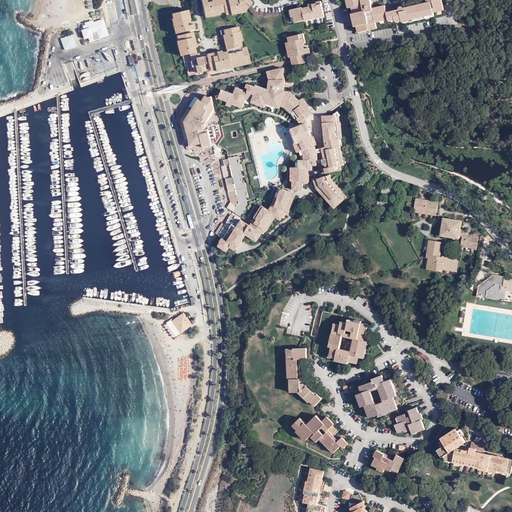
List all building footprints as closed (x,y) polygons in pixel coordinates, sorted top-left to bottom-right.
[(200,0),(204,13),(209,12),(209,15),(214,14),(213,11),(218,9),(218,8),(223,7),(224,10),(229,9),(229,10),(234,9),(234,12),(239,11),(239,8),(244,7),(244,9),(249,4),(247,0),(200,0)] [(372,10),(371,8),(371,5),(369,0),(360,0),(361,0),(360,0),(345,0),(347,8),(351,7),(352,13),(351,14),(354,26),(356,25),(357,31),(367,29),(376,27),(375,21),(374,19),(368,21),(366,12),(372,10)] [(385,6),(371,8),(372,10),(374,19),(375,21),(389,19),(391,20),(396,19),(397,21),(402,20),(404,22),(409,21),(434,15),(434,11),(444,9),(441,0),(426,0),(427,2),(405,8),(404,7),(401,6),(400,8),(400,9),(387,12),(385,6)] [(304,17),(323,13),(320,1),(315,2),(316,4),(314,4),(312,5),(312,3),(307,4),(308,6),(301,7),(301,6),(292,9),(294,15),(295,15),(297,22),(304,20),(304,17)] [(175,26),(177,31),(194,27),(193,22),(190,23),(188,23),(187,19),(189,19),(187,8),(171,12),(172,16),(173,16),(174,21),(172,22),(173,26),(175,26)] [(324,17),(323,13),(304,17),(304,20),(305,21),(324,17)] [(109,36),(104,20),(94,23),(93,21),(85,23),(86,26),(83,26),(85,30),(83,31),(85,38),(93,36),(92,33),(97,31),(100,39),(109,36)] [(242,48),(241,45),(239,46),(238,41),(240,40),(239,35),(241,34),(240,30),(238,30),(236,25),(220,29),(221,34),(223,34),(225,34),(227,39),(224,39),(226,46),(229,46),(230,48),(227,49),(227,51),(223,52),(218,53),(217,51),(207,54),(211,69),(216,68),(217,71),(222,70),(221,69),(236,65),(236,66),(251,63),(247,47),(242,48)] [(176,34),(177,38),(178,38),(180,43),(177,44),(179,49),(181,49),(182,54),(186,69),(187,69),(189,74),(195,72),(196,74),(203,72),(203,70),(206,70),(204,63),(205,62),(203,55),(199,56),(195,57),(195,58),(191,60),(189,52),(194,51),(195,51),(194,45),(192,41),(195,40),(192,30),(176,34)] [(290,56),(303,53),(308,51),(307,47),(305,47),(304,43),(306,42),(303,33),(287,36),(288,41),(287,41),(290,56)] [(73,34),(61,39),(65,50),(77,46),(73,34)] [(293,65),(305,62),(305,59),(303,53),(290,56),(292,62),(293,65)] [(258,88),(253,86),(256,103),(259,104),(260,104),(261,105),(266,108),(267,105),(275,108),(276,107),(280,108),(281,106),(286,108),(286,109),(290,112),(293,116),(297,120),(298,119),(301,122),(312,113),(308,109),(310,107),(303,98),(299,101),(294,96),(292,94),(284,91),(284,85),(285,85),(285,81),(284,81),(284,78),(282,74),(284,74),(282,68),(267,72),(270,82),(270,88),(270,89),(270,91),(259,87),(258,88)] [(256,103),(253,86),(251,90),(250,93),(242,90),(242,89),(239,88),(236,95),(224,90),(222,94),(217,96),(218,99),(221,98),(229,101),(228,102),(233,104),(243,107),(245,102),(247,99),(251,101),(256,103)] [(220,114),(219,108),(215,109),(212,97),(209,98),(204,104),(202,102),(190,121),(188,121),(191,135),(190,135),(191,139),(190,139),(191,143),(192,142),(193,146),(203,144),(203,145),(212,143),(208,128),(211,124),(222,121),(220,114)] [(190,121),(202,102),(198,100),(184,122),(188,140),(190,139),(191,139),(190,135),(191,135),(188,121),(190,121)] [(239,203),(234,212),(243,217),(251,205),(250,202),(250,201),(255,199),(253,186),(260,185),(252,148),(240,109),(220,114),(222,121),(222,124),(224,124),(224,125),(240,121),(249,150),(244,151),(246,160),(240,162),(239,156),(232,158),(229,159),(239,203)] [(326,147),(322,148),(322,152),(323,152),(325,159),(322,160),(323,163),(324,165),(326,164),(326,168),(323,169),(324,173),(339,170),(341,168),(340,165),(344,164),(340,149),(339,139),(341,138),(340,122),(339,122),(339,116),(340,115),(337,112),(332,115),(324,116),(326,147)] [(228,156),(232,155),(244,151),(249,150),(240,121),(224,125),(222,126),(225,136),(219,145),(227,151),(228,156)] [(318,152),(318,149),(316,149),(315,145),(317,145),(313,136),(312,137),(307,123),(295,128),(291,130),(296,143),(295,144),(298,152),(301,151),(302,155),(303,159),(298,159),(297,162),(297,167),(293,167),(293,181),(294,181),(294,189),(304,189),(304,182),(310,182),(310,170),(314,170),(313,165),(318,165),(318,163),(318,160),(318,158),(318,152)] [(256,134),(251,135),(255,155),(269,152),(265,130),(256,132),(256,134)] [(329,189),(335,183),(332,179),(331,175),(317,180),(317,182),(316,182),(318,189),(323,194),(329,189)] [(343,191),(335,183),(329,189),(323,194),(335,207),(347,197),(342,192),(343,191)] [(263,206),(253,222),(266,230),(268,231),(277,217),(282,220),(286,212),(289,213),(290,210),(297,194),(280,187),(276,197),(277,197),(274,204),(271,210),(263,206)] [(307,199),(312,204),(316,200),(312,195),(307,199)] [(413,212),(436,215),(438,201),(427,200),(415,198),(413,212)] [(232,218),(221,236),(225,239),(227,240),(225,243),(222,242),(220,246),(228,252),(231,248),(236,250),(238,250),(247,235),(257,241),(263,233),(251,226),(236,216),(234,220),(232,218)] [(471,248),(476,248),(478,234),(470,233),(460,231),(461,219),(453,218),(443,217),(440,235),(459,238),(459,235),(462,236),(460,246),(471,247),(471,248)] [(253,222),(251,226),(263,233),(264,234),(266,230),(253,222)] [(216,233),(220,235),(221,232),(226,224),(223,223),(216,233)] [(441,268),(457,271),(458,257),(441,255),(443,241),(435,240),(428,239),(426,257),(428,257),(427,268),(441,270),(441,268)] [(511,279),(503,279),(503,276),(501,274),(492,273),(478,284),(477,294),(486,295),(486,289),(495,283),(500,284),(500,288),(511,290),(511,279)] [(173,321),(182,333),(193,325),(186,315),(181,319),(179,317),(173,321)] [(364,335),(364,333),(366,333),(367,326),(364,325),(364,323),(360,322),(353,320),(350,320),(350,323),(346,323),(343,322),(342,325),(340,325),(336,324),(336,326),(332,326),(331,333),(333,333),(331,346),(329,354),(332,354),(331,357),(334,358),(348,360),(354,361),(355,355),(358,355),(361,356),(365,340),(363,339),(364,335)] [(306,360),(306,350),(291,351),(291,350),(288,350),(288,353),(285,353),(285,360),(289,360),(289,379),(290,379),(291,392),(297,392),(300,392),(309,401),(311,399),(316,404),(321,398),(302,379),(302,377),(299,376),(299,363),(299,360),(306,360)] [(370,378),(371,380),(358,385),(360,389),(361,392),(357,393),(359,397),(360,402),(362,406),(363,405),(365,405),(367,410),(370,417),(377,414),(382,412),(386,411),(387,413),(394,410),(392,403),(390,397),(392,396),(393,396),(391,391),(389,384),(387,379),(383,380),(381,381),(379,375),(370,378)] [(308,402),(309,401),(300,392),(297,392),(308,402)] [(416,413),(413,407),(407,409),(409,415),(410,418),(406,419),(405,416),(404,413),(398,415),(400,422),(398,423),(393,425),(395,431),(402,428),(403,430),(409,427),(410,430),(410,431),(417,429),(422,427),(420,419),(417,413),(416,413)] [(307,426),(317,416),(315,414),(305,424),(307,426)] [(320,437),(334,451),(339,446),(342,448),(347,444),(341,437),(337,441),(331,434),(334,431),(336,430),(332,425),(333,423),(328,418),(323,422),(321,421),(317,416),(307,426),(305,424),(299,417),(293,423),(298,428),(296,430),(304,439),(311,433),(312,435),(312,436),(316,440),(318,439),(320,437)] [(437,447),(442,455),(445,459),(477,465),(476,467),(495,471),(495,469),(509,472),(511,458),(505,456),(505,458),(481,454),(481,455),(477,454),(478,451),(480,451),(480,447),(478,443),(471,442),(469,442),(467,452),(451,448),(448,451),(446,450),(458,442),(459,443),(463,441),(459,435),(456,429),(452,432),(448,434),(444,437),(440,440),(438,441),(440,445),(437,447)] [(332,453),(334,451),(320,437),(318,439),(332,453)] [(392,466),(398,468),(403,458),(395,454),(392,460),(390,459),(391,457),(388,455),(377,450),(375,457),(372,462),(377,465),(376,467),(382,470),(383,467),(384,465),(391,468),(392,466)] [(319,511),(320,511),(321,507),(314,506),(319,486),(320,486),(321,481),(320,480),(322,471),(309,468),(306,481),(304,481),(301,494),(303,494),(301,503),(307,504),(305,511),(319,511)] [(352,494),(350,501),(356,502),(362,499),(360,493),(355,495),(352,494)] [(368,511),(365,507),(367,506),(364,500),(350,508),(352,511),(368,511)]
